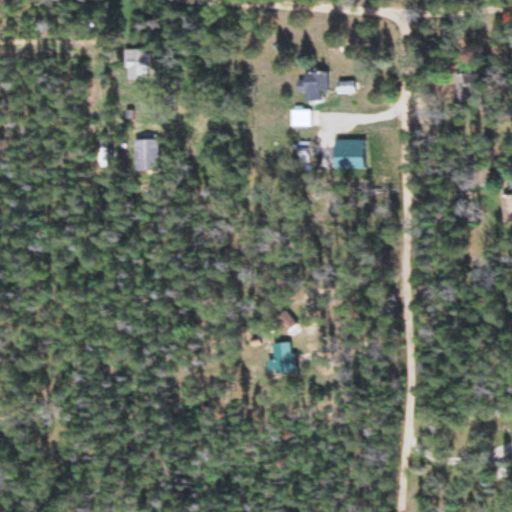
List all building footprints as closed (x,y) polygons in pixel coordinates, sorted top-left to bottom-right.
[(129,53),(128,72),(148,73),(149,54),(129,53)] [(298,93),(306,93),(306,103),(321,103),(321,93),(329,93),(329,73),(304,73),(304,82),(298,82),(298,93)] [(456,75),(458,98),(476,96),(474,73),(456,75)] [(338,94),(356,94),(356,83),(338,83),(338,94)] [(135,141),(135,173),(160,173),(160,141),(135,141)] [(511,195),(503,196),(503,223),(511,223),(511,195)] [(274,345),(276,376),(297,374),(295,343),(274,345)]
